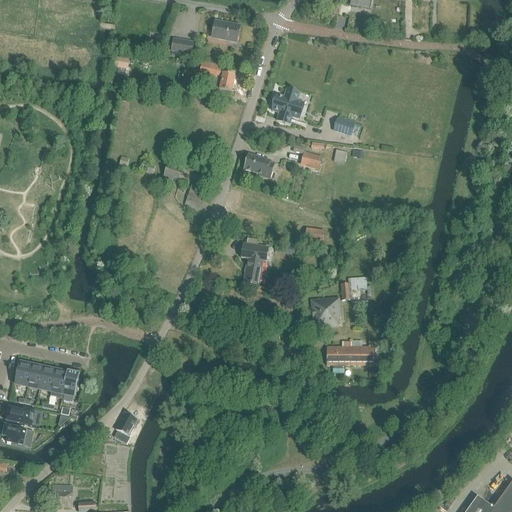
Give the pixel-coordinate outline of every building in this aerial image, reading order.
[(350,0),(349,6),(369,10),(371,0),(350,0)] [(218,33),(217,40),(237,44),(240,27),(215,22),(213,32),(218,33)] [(192,55),(194,43),(174,40),(172,52),(192,55)] [(125,69),(127,60),(120,59),(118,68),(125,69)] [(202,64),(199,76),(207,78),(206,85),(208,89),(213,90),(212,95),(225,97),(225,96),(225,92),(232,93),(234,85),(236,86),(237,79),(235,79),(235,77),(223,74),(224,68),(202,64)] [(300,95),(287,90),(284,98),(278,96),(273,112),(279,114),(277,122),(290,126),(292,118),(299,120),(304,104),(298,102),(300,95)] [(335,132),(351,137),(355,125),(338,120),(335,132)] [(271,164),(271,163),(248,155),(244,171),(259,176),(258,177),(271,181),(275,165),(271,164)] [(301,166),(318,171),(321,159),(304,155),(301,166)] [(120,159),(120,167),(127,167),(128,159),(120,159)] [(155,167),(146,165),(144,174),(152,176),(155,167)] [(165,177),(178,181),(182,169),(168,165),(165,177)] [(303,210),(276,203),(273,213),(301,220),(303,210)] [(244,283),(259,286),(263,263),(267,263),(269,249),(243,245),(241,259),(248,260),(244,283)] [(350,301),(349,291),(351,291),(351,301),(367,300),(366,291),(366,279),(348,281),(349,286),(341,286),(342,301),(350,301)] [(338,319),(340,319),(339,299),(311,302),(313,329),(339,327),(338,319)] [(350,349),(350,343),(344,343),(344,349),(327,349),(327,367),(375,367),(375,348),(350,349)] [(32,367),(20,364),(16,385),(28,388),(32,367)] [(28,388),(40,390),(44,369),(32,367),(28,388)] [(40,390),(52,393),(56,372),(44,369),(40,390)] [(62,400),(63,395),(68,372),(67,374),(56,372),(52,393),(51,397),(62,400)] [(63,395),(76,398),(80,375),(68,372),(63,395)] [(9,409),(6,423),(7,423),(7,422),(31,428),(32,428),(35,410),(24,408),(23,412),(10,409),(9,409)] [(125,413),(116,430),(128,437),(138,419),(125,413)] [(23,447),(27,431),(26,431),(6,427),(5,426),(3,438),(7,439),(6,443),(23,446),(23,447)] [(511,511),(511,483),(494,509),(478,498),(467,511),(511,511)] [(76,498),(73,498),(73,488),(52,487),(52,508),(72,508),(72,502),(76,502),(76,498)]
